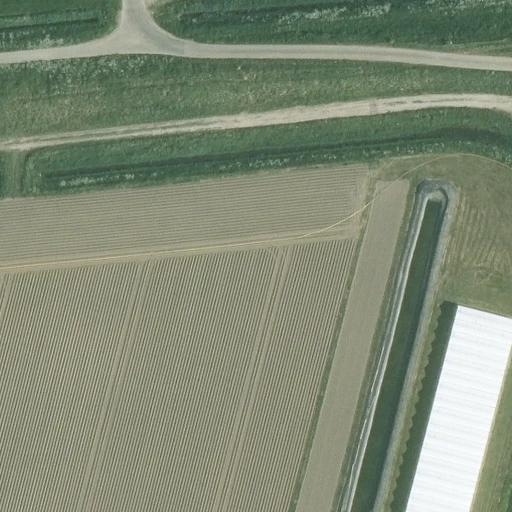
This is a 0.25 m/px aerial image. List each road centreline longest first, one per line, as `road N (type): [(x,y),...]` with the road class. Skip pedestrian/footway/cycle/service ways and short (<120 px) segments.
road 1 (track): [(20,148),(511,105)]
road 2 (unclassified): [(511,64),(133,42)]
road 3 (unclassified): [(133,42),(0,56)]
